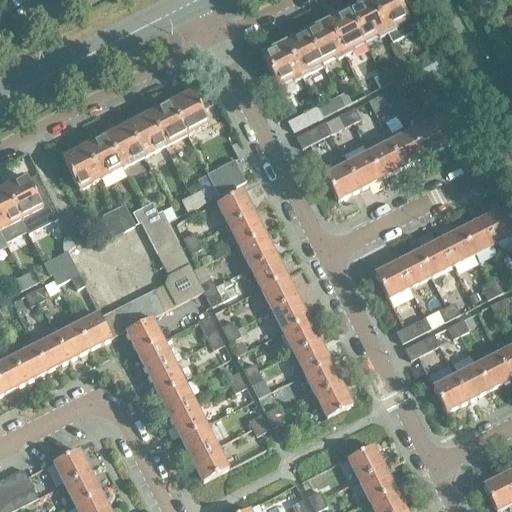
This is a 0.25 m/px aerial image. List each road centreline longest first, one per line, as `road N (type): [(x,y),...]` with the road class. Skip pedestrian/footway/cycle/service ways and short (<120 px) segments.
road 1 (residential): [(0,444),(81,403),(106,403),(171,511)]
road 2 (residential): [(323,254),(214,39)]
road 3 (residential): [(433,468),(323,254)]
road 4 (residential): [(0,148),(214,39)]
road 5 (secondary): [(194,1),(0,99)]
road 6 (residential): [(323,254),(511,159)]
